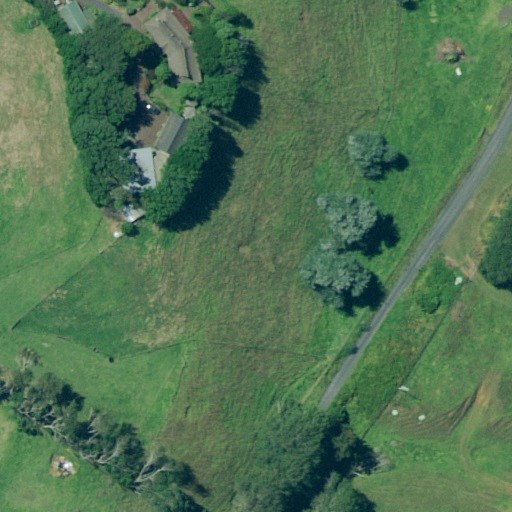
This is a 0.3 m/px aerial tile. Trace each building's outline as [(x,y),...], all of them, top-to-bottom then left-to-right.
[(90,29),(73,1),(55,13),(72,40),(90,29)] [(170,14),(165,8),(141,26),(153,42),(147,46),(157,59),(164,56),(169,87),(198,82),(189,43),(176,25),(181,21),(173,11),(170,14)] [(186,122),(169,115),(153,149),(170,156),(186,122)] [(150,150),(114,154),(119,197),(154,194),(150,150)] [(140,216),(134,204),(113,214),(119,226),(140,216)]
